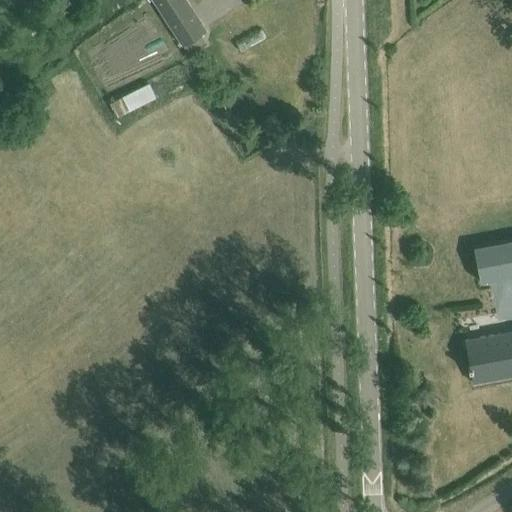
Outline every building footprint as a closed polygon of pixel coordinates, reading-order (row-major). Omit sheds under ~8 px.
[(153,0),(182,45),(205,30),(186,0),(153,0)] [(266,25),(238,37),(243,49),(271,37),(266,25)] [(110,101),(117,114),(161,92),(154,78),(110,101)] [(511,238),(476,245),(482,279),(511,273),(511,238)] [(511,376),(511,337),(501,340),(500,334),(464,340),(472,383),(511,376)]
